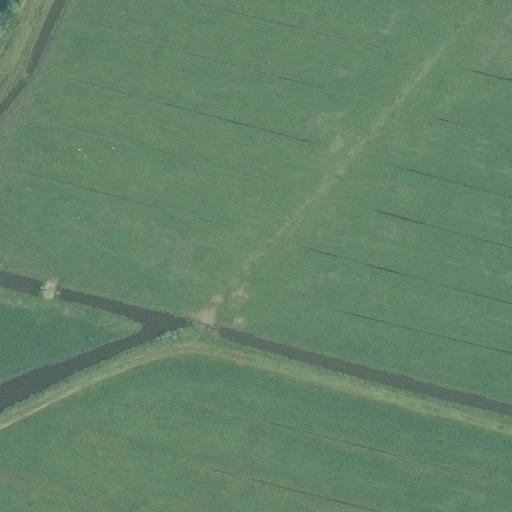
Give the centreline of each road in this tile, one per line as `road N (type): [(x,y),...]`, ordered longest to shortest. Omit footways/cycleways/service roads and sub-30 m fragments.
road 1 (track): [(511,430),(189,347),(139,357),(0,418)]
road 2 (track): [(487,0),(189,347)]
